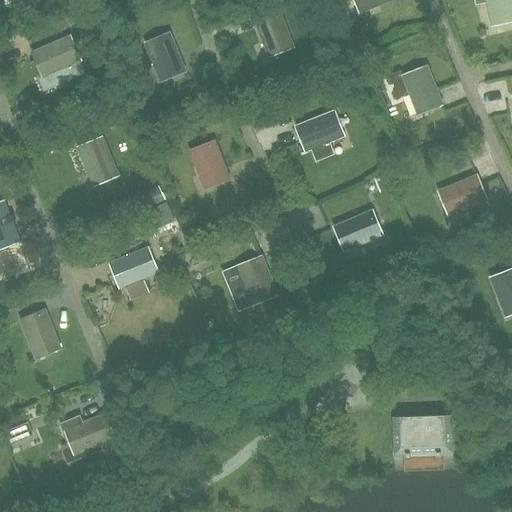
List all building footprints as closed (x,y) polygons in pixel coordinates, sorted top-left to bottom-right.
[(365,11),(389,1),(391,0),(354,0),(356,4),(361,2),(365,11)] [(511,0),(475,0),(477,6),(487,4),(491,20),(501,18),(502,23),(511,20),(511,0)] [(292,47),(278,10),(255,19),(267,52),(276,48),(278,53),(292,47)] [(184,71),(169,34),(146,44),(159,76),(168,73),(170,77),(184,71)] [(80,61),(70,38),(33,54),(39,68),(44,66),(48,75),(80,61)] [(441,105),(427,68),(403,77),(416,110),(425,106),(427,111),(441,105)] [(401,71),(391,74),(397,96),(407,93),(401,71)] [(307,140),(311,149),(312,149),(317,161),(335,154),(330,142),(343,136),(334,113),(297,128),(302,142),(307,140)] [(117,176),(102,139),(79,149),(92,181),(101,177),(103,182),(117,176)] [(229,180),(214,142),(191,152),(204,185),(213,181),(215,186),(229,180)] [(486,200),(476,177),(439,192),(445,206),(450,204),(454,214),(486,200)] [(329,223),(371,208),(363,185),(321,199),(329,223)] [(20,240),(5,203),(0,204),(0,242),(4,241),(6,246),(20,240)] [(381,236),(372,212),(335,228),(341,242),(345,240),(349,249),(381,236)] [(157,273),(148,249),(111,265),(116,279),(121,277),(125,286),(157,273)] [(276,295),(262,258),(238,267),(251,300),(260,296),(262,301),(276,295)] [(511,270),(492,279),(504,311),(511,308),(511,270)] [(60,348),(45,311),(21,321),(34,353),(44,349),(46,354),(60,348)] [(69,447),(72,445),(77,443),(81,453),(101,444),(104,453),(125,444),(117,425),(109,429),(104,416),(84,424),(80,416),(60,424),(68,446),(69,447)] [(441,455),(443,454),(453,454),(452,444),(453,444),(452,416),(422,417),(423,455),(437,455),(437,457),(441,456),(441,455)] [(394,456),(404,455),(404,456),(406,456),(406,458),(410,457),(410,456),(423,455),(422,417),(392,417),(393,446),(394,446),(394,456)] [(11,444),(19,441),(14,428),(6,431),(11,444)]
